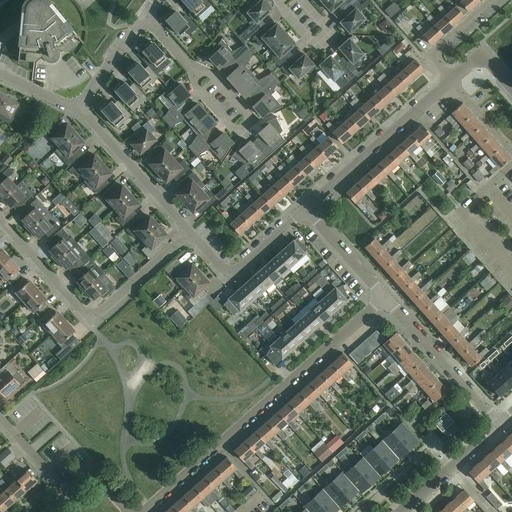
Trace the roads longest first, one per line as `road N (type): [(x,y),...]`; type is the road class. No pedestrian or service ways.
road 1 (residential): [(145,511),(385,297)]
road 2 (residential): [(189,230),(98,316),(84,313),(0,218)]
road 3 (residential): [(306,208),(451,79)]
road 4 (residential): [(498,425),(385,297)]
road 5 (residential): [(78,108),(189,230)]
road 6 (residential): [(192,67),(213,75),(251,119),(237,131),(196,88)]
road 7 (residential): [(189,230),(233,269),(306,208)]
road 8 (residential): [(403,511),(498,425)]
road 9 (residential): [(281,0),(316,47),(331,33),(301,0)]
